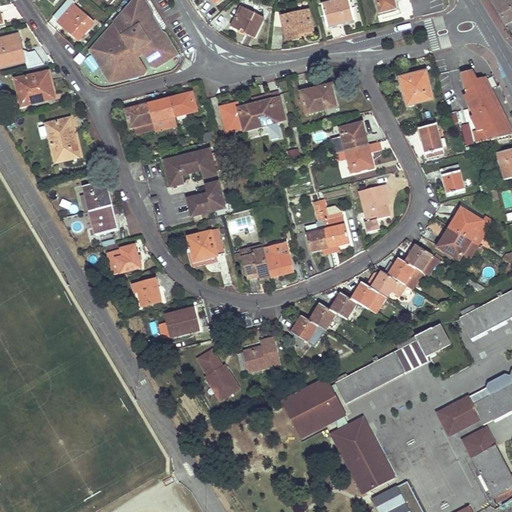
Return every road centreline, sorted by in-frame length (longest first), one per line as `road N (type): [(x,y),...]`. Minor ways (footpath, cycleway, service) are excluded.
road 1 (residential): [(93,94),(149,232),(184,275),(215,293),(252,297),(354,265),(394,239),(416,212),(412,166),(364,52)]
road 2 (residential): [(0,138),(219,511)]
road 3 (unknown): [(474,486),(421,413),(400,421),(390,432),(392,446),(420,507),(435,506)]
road 4 (residential): [(225,48),(262,58),(364,52)]
road 5 (residential): [(93,94),(181,70),(225,48)]
road 6 (unknown): [(421,413),(430,391),(470,368),(490,337),(511,324)]
road 7 (residential): [(364,52),(487,25)]
